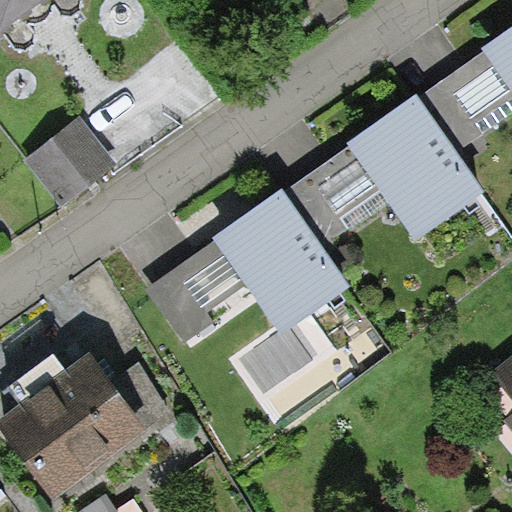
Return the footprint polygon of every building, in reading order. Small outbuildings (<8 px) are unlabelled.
[(0,0),(0,35),(6,32),(17,48),(28,48),(35,43),(35,32),(29,25),(32,23),(39,23),(45,21),(50,15),(53,6),(55,4),(63,13),(73,13),(80,8),(81,0),(0,0)] [(511,48),(486,67),(511,104),(511,48)] [(419,113),(453,161),(511,119),(511,104),(486,67),(419,113)] [(419,113),(351,160),(384,209),(414,251),(482,204),(453,161),(419,113)] [(81,118),(26,157),(60,204),(115,166),(81,118)] [(283,207),(317,255),(384,209),(351,160),(283,207)] [(283,207),(219,252),(250,296),(282,342),(346,298),(317,255),(283,207)] [(183,342),(250,296),(219,252),(152,298),(183,342)] [(511,359),(494,375),(511,395),(511,415),(507,420),(511,426),(511,359)] [(20,419),(1,434),(51,501),(137,438),(87,370),(65,386),(53,370),(8,404),(20,419)]
